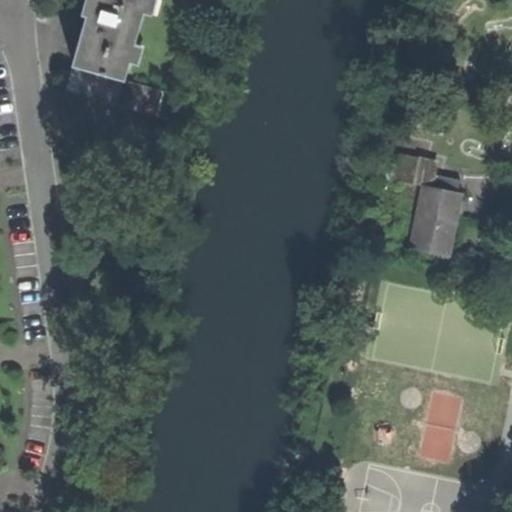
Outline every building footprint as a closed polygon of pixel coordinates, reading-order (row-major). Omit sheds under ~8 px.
[(128,82),(151,0),(93,0),(87,22),(74,67),(128,82)] [(179,97),(128,82),(74,67),(67,94),(171,123),(179,97)] [(98,178),(109,144),(96,140),(85,173),(98,178)] [(167,159),(114,144),(105,170),(159,186),(167,159)] [(391,179),(416,184),(420,164),(421,158),(382,150),(379,163),(394,166),(391,179)] [(421,157),(421,158),(420,164),(436,168),(438,161),(421,157)] [(377,176),(391,179),(394,166),(379,163),(377,176)] [(420,164),(416,184),(424,186),(432,187),(435,175),(436,168),(420,164)] [(435,175),(432,187),(457,193),(460,180),(435,175)] [(461,194),(457,193),(432,187),(424,186),(411,247),(448,255),(457,215),(460,200),(461,194)] [(467,202),(460,200),(457,215),(464,216),(465,209),(467,202)]
